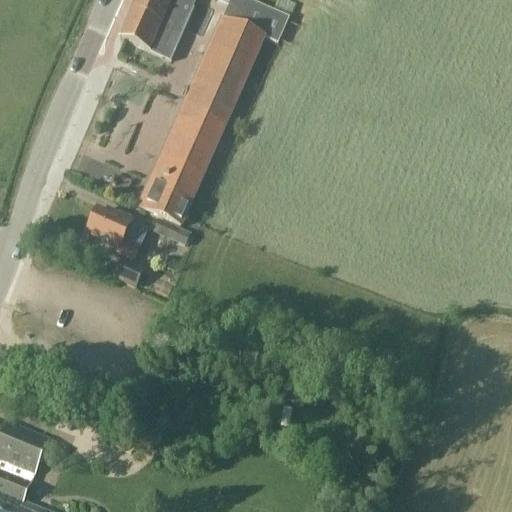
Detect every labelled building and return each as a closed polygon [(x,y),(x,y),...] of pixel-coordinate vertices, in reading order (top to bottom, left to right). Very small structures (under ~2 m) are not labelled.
[(136,0),(118,42),(170,65),(197,0),(136,0)] [(207,0),(228,9),(222,22),(139,211),(180,229),(263,41),(278,47),(289,21),(243,0),(207,0)] [(84,200),(93,192),(79,175),(70,183),(84,200)] [(148,234),(131,227),(132,224),(107,214),(106,217),(98,213),(87,238),(117,251),(115,256),(134,265),(148,234)] [(191,236),(159,221),(153,235),(185,250),(191,236)] [(135,292),(136,292),(144,273),(121,262),(112,282),(135,292)] [(0,445),(0,511),(2,511),(41,511),(23,504),(48,442),(8,426),(0,445)]
